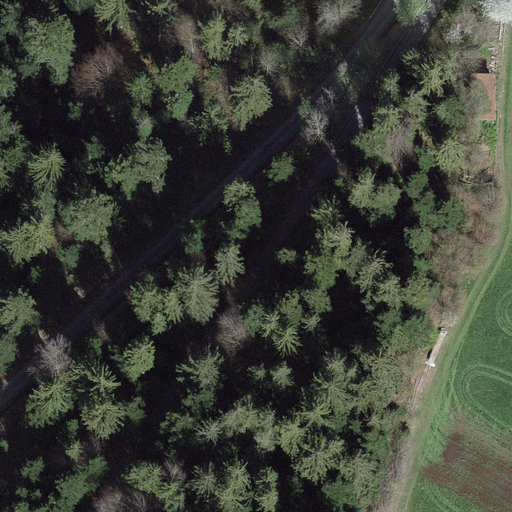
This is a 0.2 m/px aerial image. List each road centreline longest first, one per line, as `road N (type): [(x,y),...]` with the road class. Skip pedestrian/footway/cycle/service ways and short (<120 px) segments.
road 1 (unclassified): [(431,0),(101,511)]
road 2 (track): [(391,0),(302,117),(79,315),(0,398)]
road 3 (track): [(502,190),(511,18)]
